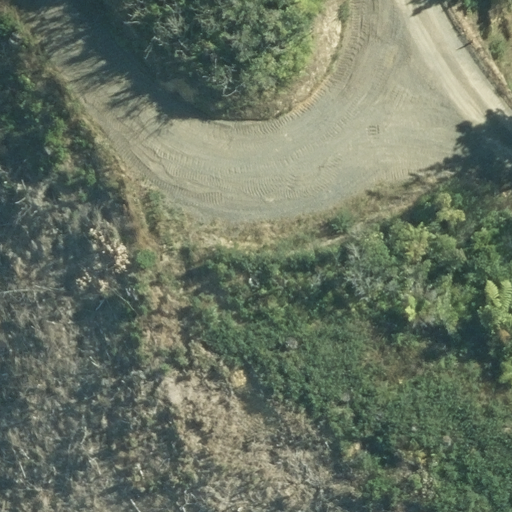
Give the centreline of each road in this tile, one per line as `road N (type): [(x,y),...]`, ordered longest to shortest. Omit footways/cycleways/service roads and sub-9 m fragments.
road 1 (track): [(44,0),(193,164),(308,161),(395,134),(458,66)]
road 2 (track): [(419,0),(511,137)]
